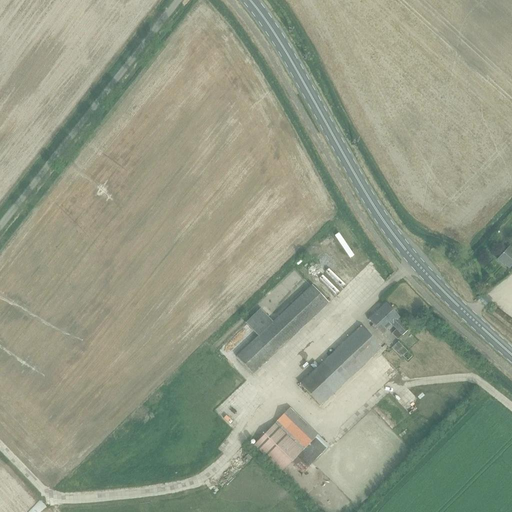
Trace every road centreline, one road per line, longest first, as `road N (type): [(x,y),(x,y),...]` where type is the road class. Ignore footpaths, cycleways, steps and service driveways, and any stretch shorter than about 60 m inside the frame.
road 1 (primary): [(249,0),(382,220),(511,355)]
road 2 (unclassified): [(0,229),(179,0)]
